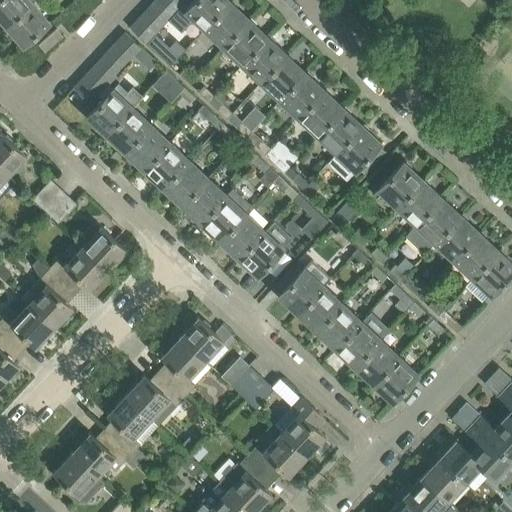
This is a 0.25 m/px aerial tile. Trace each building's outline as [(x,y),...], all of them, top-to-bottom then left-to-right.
[(0,0),(0,19),(5,26),(32,3),(35,0),(0,0)] [(170,14),(155,0),(150,0),(144,7),(162,23),(167,17),(170,14)] [(179,4),(173,0),(155,0),(170,14),(179,4)] [(203,28),(229,0),(228,0),(192,0),(185,8),(179,4),(170,14),(167,17),(181,31),(193,18),(203,28)] [(222,46),(248,18),(229,0),(203,28),(222,46)] [(49,22),(32,3),(5,26),(22,45),(49,22)] [(154,32),(162,23),(144,7),(136,16),(154,32)] [(154,32),(136,16),(127,26),(145,42),(154,32)] [(241,63),(267,35),(248,18),(222,46),(241,63)] [(45,51),(63,36),(56,28),(38,44),(45,51)] [(140,47),(123,31),(115,40),(132,56),(140,47)] [(260,81),(286,53),(267,35),(241,63),(260,81)] [(132,56),(115,40),(106,49),(124,65),(132,56)] [(156,58),(143,45),(136,53),(149,65),(156,58)] [(115,74),(124,65),(106,49),(98,59),(115,74)] [(175,59),(165,50),(159,56),(170,65),(175,59)] [(279,99),(305,71),(286,53),(260,81),(279,99)] [(107,84),(115,74),(98,59),(89,68),(107,84)] [(194,77),(184,67),(178,73),(189,83),(194,77)] [(98,93),(107,84),(89,68),(81,77),(98,93)] [(175,78),(164,69),(159,75),(169,84),(175,78)] [(297,117),(324,89),(305,71),(279,99),(297,117)] [(169,84),(159,75),(152,82),(171,100),(178,92),(183,86),(175,78),(169,84)] [(89,103),(98,93),(81,77),(72,87),(89,103)] [(213,95),(202,85),(197,91),(208,100),(213,95)] [(194,96),(183,86),(178,92),(188,102),(194,96)] [(106,135),(133,105),(114,87),(86,117),(106,135)] [(316,134),(343,106),(324,89),(297,117),(316,134)] [(232,112),(221,102),(216,108),(226,118),(232,112)] [(213,113),(202,104),(197,110),(207,119),(213,113)] [(124,153),(152,123),(133,105),(106,135),(124,153)] [(335,152),(362,124),(343,106),(316,134),(335,152)] [(251,130),(240,120),(235,126),(245,135),(251,130)] [(232,131),(221,122),(216,127),(226,137),(232,131)] [(143,170),(171,141),(152,123),(124,153),(143,170)] [(335,152),(328,161),(347,179),(355,170),(381,142),(362,124),(335,152)] [(30,159),(9,140),(0,131),(0,168),(8,176),(9,175),(25,158),(28,161),(30,159)] [(270,148),(259,138),(254,144),(264,153),(270,148)] [(250,149),(240,139),(235,145),(245,155),(250,149)] [(162,188),(190,158),(171,141),(143,170),(162,188)] [(288,165),(278,155),(272,161),(283,171),(288,165)] [(269,166),(259,157),(253,163),(264,172),(269,166)] [(181,206),(209,176),(190,158),(162,188),(181,206)] [(396,207),(423,179),(403,161),(377,189),(396,207)] [(0,197),(14,182),(16,181),(9,175),(8,176),(0,168),(0,197)] [(307,183),(297,173),(291,179),(302,189),(307,183)] [(288,184),(278,174),(272,180),(282,190),(288,184)] [(200,223),(228,194),(209,176),(181,206),(200,223)] [(46,209),(63,190),(50,178),(32,197),(46,209)] [(415,225),(442,197),(423,179),(396,207),(415,225)] [(326,200),(307,183),(302,189),(321,206),(326,200)] [(228,194),(200,223),(219,241),(247,211),(252,205),(234,188),(228,194)] [(58,221),(76,202),(63,190),(46,209),(58,221)] [(310,238),(327,220),(316,210),(296,192),(291,198),(311,216),(300,228),(310,237),(310,238)] [(415,225),(406,235),(425,252),(434,243),(461,214),(442,197),(415,225)] [(341,226),(358,208),(348,198),(331,216),(341,226)] [(238,259),(266,229),(247,211),(219,241),(238,259)] [(453,260),(479,232),(461,214),(434,243),(453,260)] [(108,266),(124,250),(125,251),(127,249),(95,220),(94,221),(99,225),(82,244),(108,269),(109,268),(108,266)] [(266,229),(238,259),(257,277),(285,247),(293,238),(274,220),(266,229)] [(366,238),(356,229),(351,235),(361,244),(366,238)] [(337,230),(332,236),(342,245),(348,240),(337,230)] [(472,278),(498,250),(479,232),(453,260),(472,278)] [(108,269),(82,244),(65,262),(59,256),(49,267),(71,287),(80,278),(90,288),(91,287),(90,285),(106,268),(107,269),(108,269)] [(386,256),(375,246),(370,252),(381,262),(386,256)] [(367,257),(357,248),(351,253),(361,263),(367,257)] [(484,304),(511,273),(511,262),(498,250),(472,278),(464,286),(484,304)] [(386,275),(375,265),(369,271),(380,280),(386,275)] [(403,273),(394,265),(389,269),(399,278),(403,273)] [(297,314),(325,285),(305,266),(278,296),(297,314)] [(72,307),(62,297),(71,287),(49,267),(22,295),(28,301),(28,302),(54,326),(55,325),(54,324),(69,307),(71,309),(72,307)] [(425,292),(413,281),(408,287),(419,297),(425,292)] [(405,292),(394,283),(388,288),(399,298),(405,292)] [(316,332),(344,302),(325,285),(297,314),(316,332)] [(443,308),(432,299),(426,304),(437,314),(443,308)] [(423,310),(413,300),(407,306),(418,316),(423,310)] [(54,326),(28,302),(11,319),(5,314),(0,318),(0,329),(16,345),(25,336),(36,346),(38,344),(36,343),(52,326),(53,327),(54,326)] [(335,350),(363,320),(344,302),(316,332),(335,350)] [(206,360),(223,342),(227,346),(228,345),(223,341),(224,340),(197,315),(196,317),(197,318),(181,335),(180,334),(179,335),(206,360)] [(452,317),(447,323),(457,332),(462,327),(452,317)] [(382,338),(363,320),(335,350),(353,367),(382,338)] [(442,328),(434,320),(428,325),(437,334),(442,328)] [(8,354),(16,345),(0,329),(0,383),(1,383),(0,382),(0,380),(15,365),(17,367),(18,365),(8,354)] [(189,378),(206,360),(179,335),(178,336),(180,337),(164,354),(162,353),(161,354),(171,364),(162,374),(185,395),(195,384),(189,378)] [(372,385),(400,355),(382,338),(353,367),(372,385)] [(391,403),(419,373),(400,355),(372,385),(391,403)] [(244,394),(261,375),(249,364),(231,382),(244,394)] [(159,423),(185,395),(162,374),(154,383),(143,373),(142,374),(143,376),(127,393),(125,392),(152,418),(153,418),(159,423)] [(256,406),(274,388),(261,375),(244,394),(256,406)] [(511,393),(506,387),(498,396),(511,409),(502,418),(511,426),(511,393)] [(136,436),(152,418),(125,392),(124,393),(125,394),(109,411),(108,410),(107,412),(117,422),(109,431),(140,461),(146,454),(138,446),(142,441),(136,436)] [(326,435),(319,429),(315,425),(323,416),(301,395),(291,405),(298,412),(281,429),(308,455),(309,454),(307,453),(323,436),(324,437),(326,435)] [(511,426),(502,418),(494,427),(480,415),(473,423),(511,459),(511,426)] [(511,460),(511,459),(473,423),(465,431),(478,443),(470,452),(470,453),(481,464),(495,478),(511,460)] [(308,455),(281,429),(264,447),(258,442),(248,453),(270,473),(279,464),(290,474),(291,472),(290,471),(306,454),(307,455),(308,455)] [(140,461),(109,431),(100,440),(89,430),(87,432),(89,434),(73,451),(71,450),(98,476),(109,463),(116,469),(127,457),(135,466),(140,461)] [(243,448),(248,453),(258,442),(253,438),(243,448)] [(470,453),(470,452),(455,439),(446,449),(441,445),(434,453),(465,482),(481,464),(470,453)] [(200,443),(191,453),(199,460),(208,450),(200,443)] [(98,476),(71,450),(70,451),(71,452),(55,470),(54,468),(53,470),(69,485),(70,493),(77,500),(86,500),(104,481),(98,476)] [(239,462),(220,482),(227,488),(252,511),(253,511),(254,511),(253,510),(269,493),(270,495),(272,493),(266,487),(261,482),(270,473),(248,453),(239,462)] [(465,482),(434,453),(426,461),(430,466),(422,475),(448,499),(465,482)] [(448,499),(422,475),(413,484),(409,480),(401,488),(426,511),(451,511),(457,507),(448,499)] [(185,486),(175,477),(167,485),(177,494),(185,486)] [(252,511),(227,488),(220,482),(194,511),(195,511),(252,511)] [(426,511),(401,488),(393,497),(398,501),(389,510),(391,511),(426,511)] [(132,511),(136,509),(123,497),(109,511),(132,511)] [(511,511),(511,509),(503,500),(494,509),(497,511),(511,511)]
